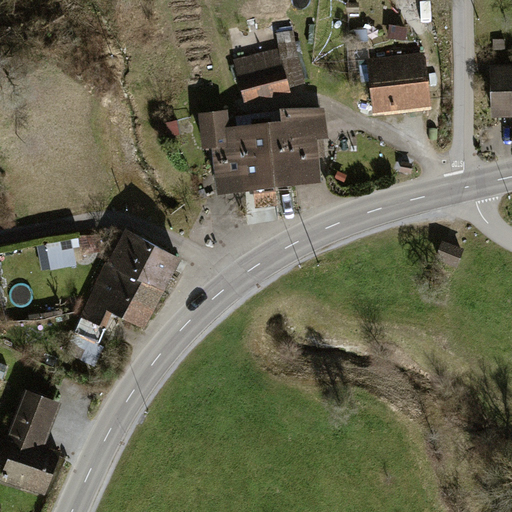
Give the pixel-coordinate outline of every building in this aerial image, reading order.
[(281,49),(237,61),(246,96),(303,82),(290,30),(277,34),(281,49)] [(420,57),(371,63),(377,111),(426,106),(420,57)] [(511,68),(493,69),(494,115),(511,114),(511,68)] [(294,109),(302,186),(323,184),(318,140),(330,139),(325,108),(294,109)] [(302,186),(294,109),(280,109),(282,122),(269,123),(276,189),(302,186)] [(243,192),(237,127),(230,127),(229,110),(199,113),(202,149),(212,148),(217,195),(243,192)] [(276,189),(269,123),(237,127),(243,192),(276,189)] [(126,236),(86,318),(104,327),(111,312),(144,328),(177,261),(126,236)] [(443,243),(437,259),(457,266),(463,251),(443,243)] [(79,335),(96,340),(101,326),(83,321),(79,335)] [(0,432),(0,480),(47,498),(62,459),(43,452),(60,406),(27,394),(11,437),(0,432)]
